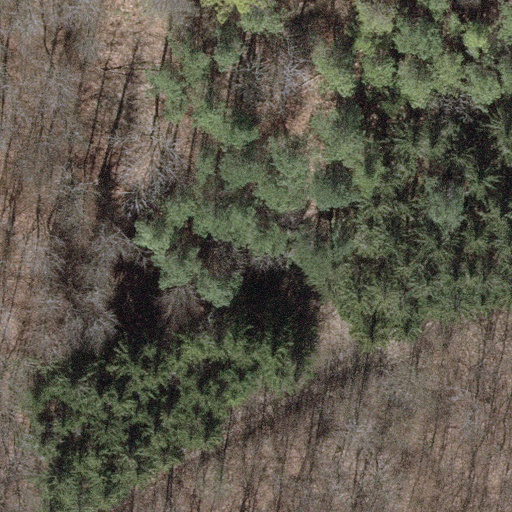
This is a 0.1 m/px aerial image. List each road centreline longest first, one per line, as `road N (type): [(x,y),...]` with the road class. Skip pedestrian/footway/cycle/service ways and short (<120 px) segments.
road 1 (track): [(79,511),(511,289)]
road 2 (track): [(0,288),(175,290),(246,266),(317,288),(375,363)]
